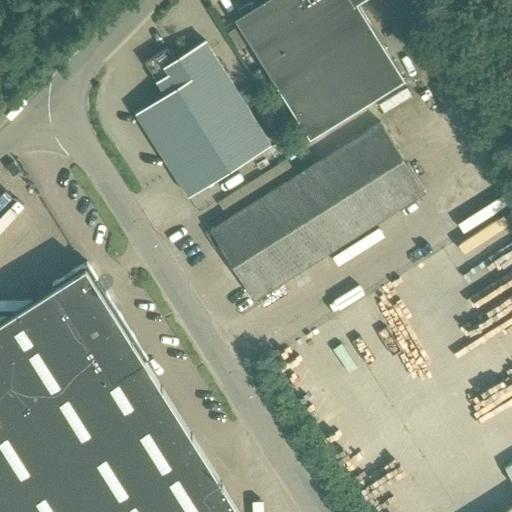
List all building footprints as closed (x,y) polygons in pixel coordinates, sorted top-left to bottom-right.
[(263,0),(237,17),(312,137),(403,80),(356,4),(361,0),(263,0)] [(237,27),(229,32),(228,33),(239,49),(248,44),(237,27)] [(135,112),(188,196),(270,144),(245,104),(236,91),(205,41),(189,51),(192,55),(176,64),(166,48),(144,62),(164,94),(135,112)] [(252,100),(244,87),(236,91),(245,104),(252,100)] [(276,145),(284,139),(258,99),(250,104),(276,145)] [(209,229),(253,299),(423,192),(379,123),(209,229)] [(0,511),(239,511),(132,342),(135,340),(86,262),(52,284),(53,286),(0,319),(0,511)]
